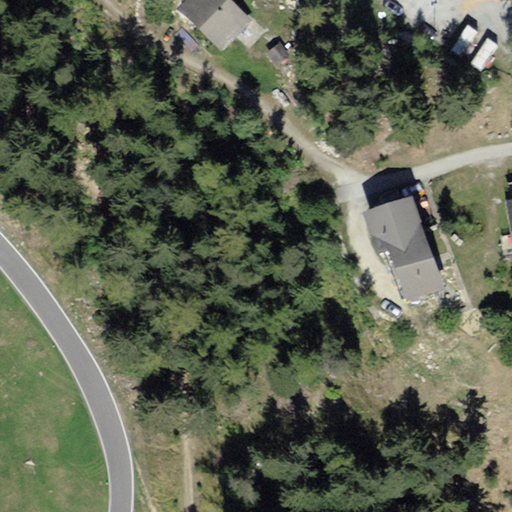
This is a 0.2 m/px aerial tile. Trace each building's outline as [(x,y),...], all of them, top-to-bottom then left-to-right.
[(249,21),(225,0),(188,0),(179,11),(222,50),(249,21)] [(453,47),(480,67),(498,44),(471,23),(453,47)] [(289,56),(280,45),(270,54),(279,65),(289,56)] [(361,194),(369,212),(414,194),(407,176),(361,194)] [(443,294),(411,205),(366,221),(379,260),(388,257),(405,307),(443,294)]
